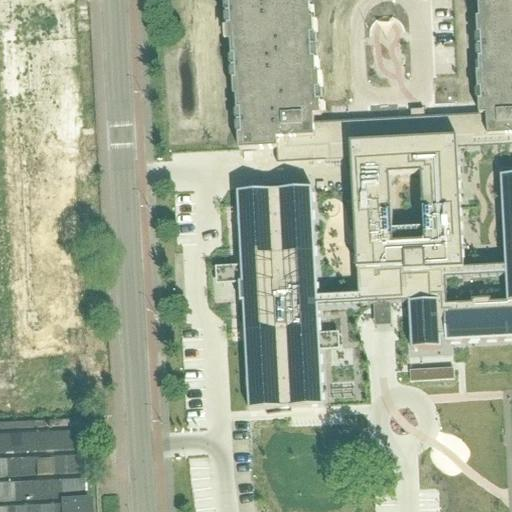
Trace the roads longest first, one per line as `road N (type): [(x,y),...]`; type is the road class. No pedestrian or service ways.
road 1 (tertiary): [(142,511),(115,0)]
road 2 (residential): [(355,39),(361,99),(414,102),(423,93),(417,34)]
